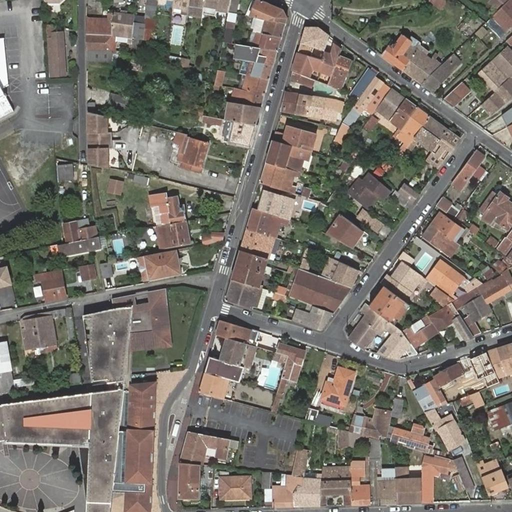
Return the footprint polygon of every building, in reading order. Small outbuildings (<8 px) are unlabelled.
[(146,0),(145,17),(157,19),(159,2),(159,0),(146,0)] [(189,0),(188,7),(203,9),(204,0),(189,0)] [(204,0),(203,9),(203,14),(214,16),(215,10),(229,12),(230,9),(231,0),(204,0)] [(231,0),(230,9),(229,12),(237,14),(239,0),(231,0)] [(264,19),(287,23),(288,18),(284,10),(260,0),(257,0),(251,16),(254,17),(264,19)] [(429,0),(429,1),(440,10),(447,0),(429,0)] [(500,9),(508,0),(491,0),(490,2),(500,9)] [(507,31),(511,26),(511,0),(508,0),(500,9),(493,15),(504,27),(507,31)] [(174,5),(173,13),(187,15),(188,7),(174,5)] [(237,14),(229,12),(226,28),(234,29),(237,14)] [(99,35),(112,35),(112,34),(113,13),(109,13),(108,20),(99,20),(99,35)] [(112,34),(117,35),(129,38),(128,42),(132,42),(132,38),(135,16),(113,13),(112,34)] [(500,31),(504,27),(493,15),(489,19),(500,31)] [(135,16),(132,38),(153,42),(157,19),(145,17),(135,16)] [(264,19),(254,17),(251,28),(254,29),(253,32),(257,32),(258,29),(261,29),(264,19)] [(260,32),(282,37),(287,23),(264,19),(261,29),(258,29),(257,32),(260,32)] [(86,30),(86,34),(99,35),(99,20),(86,20),(86,30)] [(55,26),(46,24),(48,48),(53,47),(52,33),(55,32),(55,26)] [(482,26),(475,32),(480,38),(487,31),(482,26)] [(306,27),(299,51),(322,58),(324,52),(329,34),(320,27),(306,27)] [(63,32),(55,32),(52,33),(53,47),(55,75),(66,75),(65,54),(63,32)] [(260,32),(257,32),(253,32),(250,44),(254,44),(254,41),(257,42),(260,32)] [(254,41),(254,44),(279,49),(282,37),(260,32),(257,42),(254,41)] [(88,57),(87,62),(112,63),(113,53),(111,52),(112,35),(99,35),(86,34),(87,49),(88,50),(88,57)] [(382,54),(422,84),(442,65),(433,57),(431,59),(425,55),(428,51),(418,44),(418,41),(412,37),(409,39),(403,34),(392,47),(389,45),(382,54)] [(0,116),(13,110),(1,88),(8,84),(3,38),(0,38),(0,116)] [(252,61),(274,64),(279,49),(254,44),(253,47),(256,48),(252,61)] [(299,51),(293,71),(310,77),(314,70),(331,77),(339,55),(341,49),(334,44),(330,54),(324,52),(322,58),(299,51)] [(511,76),(511,52),(507,47),(479,74),(495,92),(511,76)] [(130,55),(122,54),(116,53),(113,53),(112,63),(119,64),(120,63),(128,65),(130,55)] [(331,77),(328,84),(339,90),(350,59),(339,55),(331,77)] [(422,84),(431,91),(460,63),(452,55),(442,65),(422,84)] [(133,56),(130,69),(143,71),(146,59),(133,56)] [(191,60),(181,57),(180,66),(188,68),(191,60)] [(245,74),(270,78),(274,64),(252,61),(248,71),(246,72),(245,74)] [(217,70),(214,85),(221,86),(224,71),(217,70)] [(362,79),(351,96),(358,100),(376,77),(377,74),(371,70),(364,80),(362,79)] [(293,71),(290,81),(313,89),(316,80),(310,77),(293,71)] [(240,89),(266,93),(270,78),(245,74),(243,73),(240,89)] [(511,76),(495,92),(481,104),(490,114),(511,94),(511,76)] [(376,77),(358,100),(355,104),(353,108),(360,113),(365,111),(371,116),(377,108),(391,88),(376,77)] [(443,100),(453,107),(470,91),(462,82),(443,100)] [(266,93),(240,89),(234,88),(231,102),(262,107),(266,93)] [(405,99),(391,88),(377,108),(391,119),(405,99)] [(287,92),(281,110),(321,118),(336,120),(338,112),(342,113),(344,102),(326,98),(287,92)] [(126,98),(112,94),(109,107),(123,111),(126,98)] [(127,97),(126,98),(123,111),(132,112),(136,99),(127,97)] [(400,132),(417,107),(405,99),(391,119),(387,123),(390,125),(392,122),(399,127),(398,130),(400,132)] [(231,102),(229,102),(226,120),(256,125),(262,107),(231,102)] [(186,103),(184,111),(201,115),(203,107),(186,103)] [(429,116),(417,107),(400,132),(396,138),(403,143),(397,155),(400,157),(406,148),(429,116)] [(353,108),(342,123),(339,127),(336,133),(333,140),(342,145),(350,128),(360,113),(353,108)] [(511,108),(501,116),(508,127),(511,124),(511,108)] [(96,113),(88,111),(89,133),(90,133),(90,140),(113,140),(113,133),(109,133),(109,116),(96,113)] [(364,128),(373,131),(378,119),(370,115),(364,128)] [(256,125),(226,120),(204,116),(203,121),(225,127),(223,135),(225,137),(224,140),(250,146),(256,125)] [(448,130),(429,116),(406,148),(412,153),(415,148),(420,142),(432,151),(448,130)] [(274,133),(273,140),(299,148),(312,152),(317,135),(288,126),(285,137),(274,133)] [(448,130),(432,151),(432,152),(444,160),(460,139),(448,130)] [(183,163),(181,168),(201,174),(209,144),(185,136),(186,135),(178,133),(175,143),(183,145),(181,153),(185,154),(183,163)] [(113,140),(90,140),(90,148),(89,148),(89,166),(110,169),(109,148),(113,148),(113,140)] [(273,140),(267,162),(293,170),(299,148),(273,140)] [(420,142),(415,148),(428,157),(432,152),(432,151),(420,142)] [(477,150),(452,184),(462,191),(468,182),(467,181),(485,157),(477,150)] [(351,164),(343,161),(340,170),(345,172),(351,164)] [(267,162),(260,184),(291,193),(292,186),(289,185),(292,174),(299,176),(300,172),(293,170),(267,162)] [(72,164),(58,165),(59,179),(73,179),(72,164)] [(356,165),(351,171),(363,180),(387,198),(392,191),(370,173),(368,173),(356,165)] [(481,167),(473,179),(479,183),(487,171),(481,167)] [(149,178),(136,175),(134,182),(147,186),(149,178)] [(124,182),(110,179),(108,192),(121,194),(124,182)] [(349,193),(362,203),(371,208),(379,199),(383,202),(387,198),(363,180),(362,182),(359,180),(349,193)] [(419,193),(404,182),(398,191),(413,202),(419,193)] [(302,195),(310,197),(312,189),(304,187),(302,195)] [(264,189),(258,210),(282,217),(284,217),(285,213),(279,211),(282,202),(287,203),(289,198),(264,189)] [(486,211),(498,195),(492,191),(478,211),(483,214),(481,218),(493,226),(497,221),(496,220),(492,221),(490,220),(488,218),(487,215),(489,213),(486,211)] [(497,221),(508,230),(511,225),(511,202),(508,200),(509,198),(501,192),(498,195),(486,211),(489,213),(487,215),(488,218),(490,220),(492,221),(496,220),(497,221)] [(153,196),(155,208),(157,207),(159,207),(163,226),(187,221),(185,211),(181,212),(179,197),(168,199),(167,193),(153,196)] [(408,209),(412,203),(401,195),(396,200),(408,209)] [(304,206),(318,210),(320,201),(306,197),(304,206)] [(442,197),(436,206),(446,213),(452,204),(442,197)] [(285,213),(287,203),(282,202),(279,211),(285,213)] [(455,206),(452,204),(446,213),(454,219),(463,208),(457,203),(455,206)] [(253,208),(247,229),(274,238),(276,239),(280,224),(282,217),(258,210),(253,208)] [(464,209),(458,218),(462,221),(468,212),(464,209)] [(358,217),(379,232),(384,225),(363,210),(358,217)] [(441,212),(432,224),(453,239),(462,228),(441,212)] [(326,234),(353,248),(365,231),(341,213),(326,234)] [(288,226),(290,220),(284,217),(282,217),(280,224),(288,226)] [(88,220),(77,222),(79,230),(90,227),(88,220)] [(187,221),(163,226),(161,226),(160,226),(164,250),(191,244),(187,221)] [(63,225),(67,244),(98,238),(95,226),(90,227),(79,230),(77,222),(63,225)] [(453,239),(432,224),(423,236),(452,256),(460,244),(453,239)] [(472,224),(469,229),(476,234),(479,229),(472,224)] [(240,251),(268,259),(273,260),(274,254),(270,253),(274,238),(247,229),(240,251)] [(204,245),(222,240),(224,233),(214,233),(213,235),(205,237),(204,245)] [(504,237),(498,246),(508,254),(511,249),(511,242),(506,238),(504,237)] [(62,245),(57,246),(59,257),(100,249),(98,238),(67,244),(62,245)] [(279,240),(276,239),(274,238),(270,253),(274,254),(279,240)] [(177,251),(138,258),(139,262),(140,262),(141,266),(140,267),(140,271),(142,272),(143,281),(181,274),(177,251)] [(232,279),(263,288),(264,285),(260,284),(263,273),(268,259),(240,251),(232,279)] [(398,258),(402,261),(410,266),(415,259),(404,251),(398,258)] [(497,268),(503,272),(511,263),(511,259),(507,256),(497,268)] [(307,270),(310,261),(303,259),(300,268),(307,270)] [(323,277),(350,286),(358,269),(331,259),(323,277)] [(468,280),(441,259),(427,279),(428,279),(431,282),(438,287),(451,297),(462,282),(465,284),(468,280)] [(387,274),(380,283),(387,288),(410,304),(428,279),(427,279),(410,266),(402,261),(391,276),(387,274)] [(111,263),(100,265),(102,278),(114,276),(111,263)] [(97,277),(95,265),(88,266),(91,278),(97,277)] [(91,278),(88,266),(79,267),(82,280),(91,278)] [(7,267),(0,268),(0,286),(11,284),(7,267)] [(308,303),(335,312),(353,287),(350,286),(323,277),(294,267),(285,295),(290,297),(308,303)] [(491,267),(465,287),(468,292),(479,286),(500,273),(491,267)] [(66,296),(61,270),(36,274),(37,280),(42,279),(46,300),(66,296)] [(511,288),(511,287),(503,272),(500,273),(479,286),(488,303),(511,288)] [(226,300),(252,308),(253,305),(257,306),(263,288),(232,279),(226,300)] [(35,296),(42,295),(40,285),(33,287),(35,296)] [(488,303),(479,286),(468,292),(455,300),(452,302),(453,304),(454,305),(457,310),(464,306),(470,314),(462,318),(474,335),(480,333),(473,321),(492,310),(488,303)] [(447,306),(452,298),(435,287),(430,296),(447,306)] [(290,302),(292,298),(285,295),(275,292),(263,288),(257,306),(262,308),(266,294),(273,297),(290,302)] [(387,288),(372,307),(395,325),(410,304),(387,288)] [(107,379),(125,377),(128,348),(168,343),(163,307),(167,307),(165,289),(149,292),(150,302),(134,305),(129,296),(112,299),(114,308),(114,319),(99,322),(97,312),(84,315),(87,341),(91,341),(91,357),(89,357),(92,379),(92,381),(107,379)] [(149,292),(129,296),(134,305),(150,302),(149,292)] [(349,338),(364,349),(377,332),(380,335),(385,328),(393,334),(376,354),(398,362),(412,344),(405,334),(404,333),(402,331),(395,325),(372,307),(366,302),(361,310),(367,315),(349,338)] [(297,308),(293,321),(322,330),(335,312),(308,303),(306,311),(297,308)] [(455,322),(467,339),(474,336),(474,335),(462,318),(457,310),(454,305),(447,309),(444,309),(430,317),(439,332),(448,326),(455,322)] [(72,317),(70,307),(67,308),(68,316),(66,316),(69,339),(75,339),(72,317)] [(128,348),(125,377),(132,376),(132,375),(133,351),(173,346),(167,307),(163,307),(168,343),(128,348)] [(114,308),(97,312),(99,322),(114,319),(114,308)] [(50,311),(30,315),(31,325),(24,327),(22,327),(27,348),(45,346),(56,344),(50,311)] [(31,325),(30,315),(26,316),(22,320),(22,327),(24,327),(31,325)] [(412,344),(414,347),(439,332),(430,317),(428,315),(426,317),(425,317),(427,320),(404,333),(405,334),(412,344)] [(220,320),(216,335),(226,338),(257,347),(258,342),(255,341),(258,332),(220,320)] [(455,322),(448,326),(459,341),(467,339),(455,322)] [(257,347),(226,338),(220,360),(245,367),(251,369),(257,347)] [(0,342),(0,394),(15,392),(14,385),(6,341),(0,342)] [(497,346),(485,350),(486,352),(497,375),(505,373),(504,370),(511,367),(511,343),(511,341),(503,344),(503,346),(497,348),(497,346)] [(282,376),(287,378),(296,380),(305,351),(280,343),(277,353),(288,356),(286,362),(282,376)] [(288,356),(277,353),(275,353),(273,359),(286,362),(288,356)] [(220,360),(209,357),(205,373),(230,379),(240,382),(245,367),(220,360)] [(345,405),(355,372),(339,368),(336,379),(334,384),(327,382),(322,398),(345,405)] [(212,395),(224,399),(226,393),(221,392),(224,382),(229,383),(230,379),(205,373),(199,392),(212,395)] [(124,380),(124,384),(132,384),(132,376),(125,377),(124,380)] [(282,376),(277,393),(282,395),(286,384),(287,378),(282,376)] [(287,378),(286,384),(295,387),(296,380),(287,378)] [(435,380),(414,391),(425,412),(434,408),(436,407),(434,405),(432,406),(427,405),(427,404),(435,400),(438,406),(440,405),(447,403),(439,387),(435,380)] [(123,388),(2,404),(3,440),(89,445),(87,500),(112,503),(114,490),(120,491),(126,491),(126,503),(142,508),(142,511),(151,511),(156,381),(132,384),(124,384),(123,388)] [(471,394),(476,406),(483,403),(478,391),(471,394)] [(394,398),(391,412),(391,415),(400,417),(402,400),(394,398)] [(511,402),(488,412),(495,431),(511,424),(511,402)] [(436,407),(434,408),(441,420),(447,416),(440,405),(438,406),(436,407)] [(364,407),(356,406),(354,414),(366,417),(367,415),(363,411),(364,407)] [(309,407),(305,420),(326,425),(327,426),(328,421),(316,418),(318,410),(309,407)] [(434,408),(425,412),(439,435),(441,434),(450,449),(466,440),(451,414),(447,416),(441,420),(434,408)] [(366,417),(354,414),(349,431),(359,434),(369,436),(378,439),(379,434),(387,436),(389,426),(391,415),(391,412),(376,409),(374,418),(366,417)] [(413,447),(413,448),(431,453),(432,449),(426,448),(429,438),(422,436),(425,426),(414,424),(411,433),(395,427),(392,437),(391,441),(413,447)] [(389,426),(387,436),(392,437),(395,427),(389,426)] [(349,431),(340,429),(340,447),(350,448),(349,431)] [(201,464),(208,465),(209,461),(203,460),(207,445),(217,447),(215,455),(224,458),(229,439),(201,433),(188,431),(180,459),(180,462),(201,464)] [(350,448),(362,447),(362,441),(360,441),(359,434),(349,431),(350,448)] [(378,439),(369,436),(369,440),(370,461),(381,460),(381,440),(378,439)] [(89,445),(3,440),(2,443),(78,447),(87,500),(89,445)] [(469,444),(454,448),(457,456),(471,452),(469,444)] [(297,448),(293,475),(294,476),(304,478),(304,473),(306,462),(308,450),(297,448)] [(431,453),(435,455),(444,457),(446,453),(432,449),(431,453)] [(441,471),(448,473),(449,470),(458,471),(454,460),(452,459),(444,457),(435,455),(434,458),(425,456),(423,467),(431,469),(429,475),(439,477),(441,471)] [(466,489),(467,491),(474,488),(461,457),(454,460),(458,471),(460,474),(466,489)] [(486,487),(489,495),(508,488),(497,458),(483,464),(480,459),(476,461),(483,479),(486,487)] [(363,461),(352,461),(352,468),(351,468),(351,481),(352,505),(371,504),(370,485),(360,486),(359,476),(365,476),(365,468),(363,468),(363,461)] [(180,462),(179,498),(200,498),(201,464),(180,462)] [(323,474),(321,506),(327,506),(327,494),(344,494),(346,494),(346,481),(351,481),(351,465),(322,466),(323,468),(323,474)] [(408,468),(396,468),(396,469),(397,481),(397,497),(414,497),(415,503),(422,503),(422,478),(409,479),(408,468)] [(397,481),(396,469),(380,469),(380,479),(383,479),(384,481),(397,481)] [(243,484),(243,477),(229,477),(229,472),(221,471),(221,499),(251,498),(250,484),(243,484)] [(294,494),(295,507),(321,506),(323,474),(304,473),(304,478),(303,487),(298,486),(294,494)] [(263,474),(263,488),(271,488),(271,474),(263,474)] [(273,490),(273,507),(295,507),(294,494),(298,486),(303,487),(304,478),(294,476),(293,475),(283,474),(282,484),(273,485),(273,490)] [(459,492),(466,489),(460,474),(453,476),(459,492)] [(378,504),(397,503),(397,497),(397,481),(384,481),(383,479),(380,479),(378,479),(378,504)] [(344,494),(344,505),(352,505),(351,481),(346,481),(346,494),(344,494)] [(87,500),(86,511),(110,511),(112,503),(87,500)] [(142,511),(142,508),(126,503),(125,511),(142,511)]
